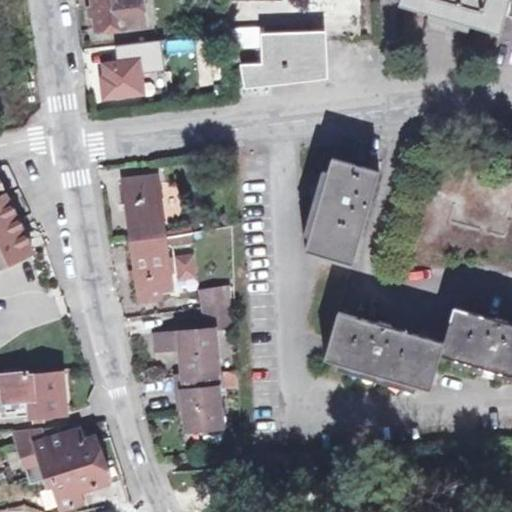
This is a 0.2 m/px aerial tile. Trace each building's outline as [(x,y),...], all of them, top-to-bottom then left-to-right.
[(145,19),(142,0),(95,0),(100,30),(129,26),(129,21),(145,19)] [(511,1),(511,0),(400,0),(400,3),(500,33),(508,7),(510,1),(511,1)] [(322,41),(265,43),(265,65),(251,65),(246,67),(244,71),(244,78),(250,81),(256,80),(259,73),(266,74),(266,77),(323,74),(322,41)] [(142,60),(105,64),(109,96),(146,92),(142,60)] [(382,171),(332,158),(307,247),(354,261),(382,171)] [(126,179),(133,240),(166,236),(159,175),(126,179)] [(5,195),(0,197),(0,266),(46,247),(20,189),(5,195)] [(192,232),(166,236),(172,245),(193,242),(192,232)] [(172,287),(166,236),(133,240),(141,300),(162,298),(161,289),(172,287)] [(176,255),(179,276),(195,275),(192,253),(176,255)] [(205,293),(207,308),(233,304),(231,291),(205,293)] [(440,337),(342,308),(327,354),(425,385),(435,353),(511,376),(511,324),(450,306),(440,337)] [(233,307),(212,309),(214,328),(234,326),(233,307)] [(183,350),(185,375),(218,373),(221,373),(216,331),(157,334),(159,351),(183,350)] [(67,413),(62,372),(30,375),(29,373),(3,376),(6,412),(22,411),(22,415),(31,414),(32,416),(67,413)] [(223,428),(218,373),(185,375),(179,376),(181,393),(185,392),(188,430),(223,428)] [(79,492),(123,477),(108,432),(79,441),(76,430),(45,438),(41,424),(13,428),(25,467),(30,484),(53,478),(62,509),(82,504),(79,492)] [(175,482),(206,482),(206,472),(175,472),(175,482)]
